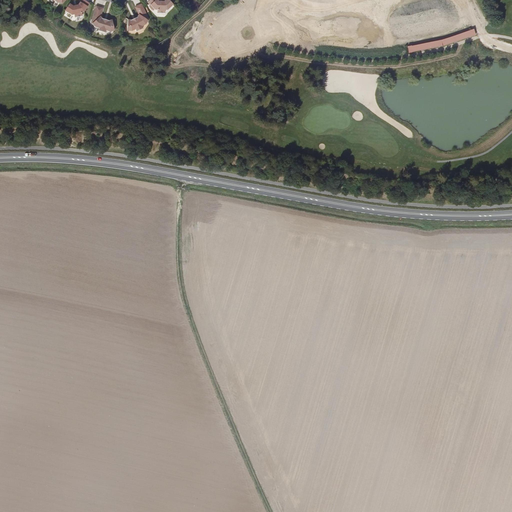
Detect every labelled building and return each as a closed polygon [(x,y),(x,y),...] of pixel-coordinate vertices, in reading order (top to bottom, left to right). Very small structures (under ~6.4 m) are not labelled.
[(70,4),(65,11),(72,15),(74,15),(75,18),(82,16),(81,14),(84,13),(89,4),(83,0),(81,0),(78,6),(75,7),(70,4)] [(157,0),(149,0),(148,2),(150,5),(152,6),(150,7),(150,8),(152,10),(153,8),(155,10),(157,10),(157,13),(165,13),(165,10),(167,10),(173,4),(168,0),(165,0),(163,2),(159,2),(157,0)] [(133,21),(133,20),(128,20),(128,31),(132,31),(136,29),(137,31),(143,28),(142,26),(146,24),(145,22),(147,20),(148,20),(149,19),(142,4),(136,7),(139,14),(137,18),(138,19),(133,21)] [(113,27),(114,28),(112,20),(108,21),(107,22),(103,21),(103,20),(100,17),(103,9),(97,7),(92,23),(93,24),(94,24),(96,25),(95,27),(99,29),(99,31),(105,33),(106,31),(110,32),(111,32),(113,27)] [(470,37),(469,30),(441,40),(443,45),(470,37)] [(442,46),(441,40),(407,46),(408,52),(442,46)]
